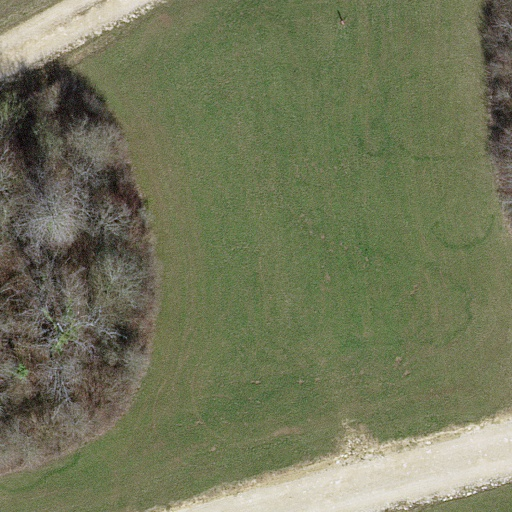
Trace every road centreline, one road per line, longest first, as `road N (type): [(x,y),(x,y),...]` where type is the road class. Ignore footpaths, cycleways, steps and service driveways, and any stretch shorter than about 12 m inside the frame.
road 1 (track): [(282,511),(511,455)]
road 2 (track): [(0,62),(109,0)]
